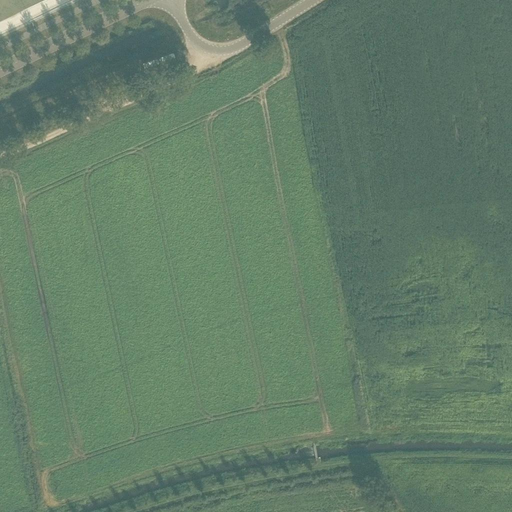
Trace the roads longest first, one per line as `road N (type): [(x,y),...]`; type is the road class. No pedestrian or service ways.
road 1 (track): [(392,511),(361,463),(263,477),(135,511)]
road 2 (track): [(0,160),(185,74),(204,48)]
road 3 (tertiary): [(0,70),(147,0)]
road 4 (tertiary): [(204,48),(239,45),(313,0)]
